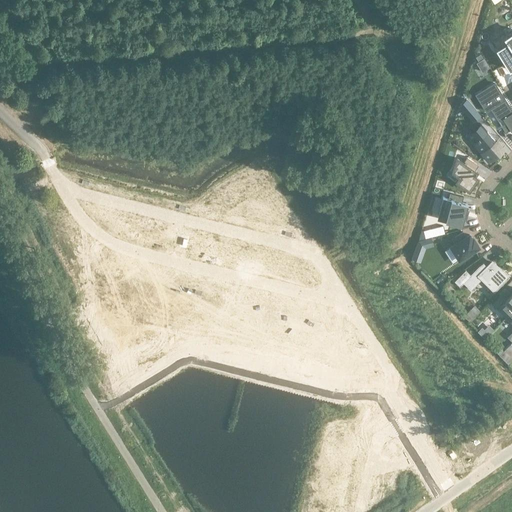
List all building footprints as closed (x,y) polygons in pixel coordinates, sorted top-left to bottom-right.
[(509,42),(496,50),(503,61),(505,60),(510,69),(511,67),(511,33),(505,37),(509,42)] [(480,54),(475,57),(478,62),(476,63),(482,72),(489,67),(483,58),(480,54)] [(495,83),(477,94),(487,111),(496,105),(506,122),(501,125),(497,128),(498,128),(501,126),(505,132),(510,129),(511,131),(511,130),(511,112),(504,100),(505,99),(495,83)] [(467,99),(459,106),(472,121),(480,115),(467,99)] [(471,131),(470,131),(472,134),(477,139),(477,138),(478,139),(478,140),(473,144),(488,161),(502,149),(487,132),(480,123),(479,124),(480,125),(472,132),(471,131)] [(478,165),(467,157),(463,162),(457,158),(453,171),(460,176),(457,181),(468,189),(477,178),(473,175),(476,171),(474,170),(478,165)] [(444,197),(438,217),(460,223),(462,218),(465,218),(467,211),(464,210),(466,203),(462,201),(463,196),(450,192),(448,198),(442,196),(442,197),(444,197)] [(421,229),(418,239),(445,232),(443,225),(423,230),(421,229)] [(455,243),(451,246),(459,259),(478,246),(477,245),(478,245),(478,244),(477,244),(474,240),(475,240),(474,239),(473,238),(472,239),(469,234),(466,236),(462,231),(452,238),(455,243)] [(418,240),(412,257),(420,260),(425,246),(433,244),(431,237),(418,240)] [(465,269),(454,281),(460,286),(463,282),(470,290),(482,278),(494,289),(507,276),(500,270),(500,271),(496,267),(497,267),(492,262),(487,267),(483,262),(479,265),(470,274),(465,269)] [(158,311),(136,273),(76,308),(79,313),(74,315),(79,323),(83,321),(91,334),(87,337),(92,345),(96,342),(99,346),(158,311)] [(190,279),(177,328),(208,335),(214,312),(220,287),(190,279)] [(491,304),(505,317),(511,310),(511,292),(505,300),(500,295),(491,304)] [(353,347),(214,312),(209,332),(343,366),(345,356),(351,357),(353,347)] [(511,351),(507,347),(499,355),(504,361),(509,355),(511,352),(511,351)] [(335,416),(332,428),(355,434),(358,422),(335,416)] [(332,428),(329,439),(352,445),(355,434),(332,428)] [(329,439),(327,450),(349,456),(352,445),(329,439)] [(327,450),(324,461),(346,467),(349,456),(327,450)] [(324,461),(321,472),(344,478),(346,467),(324,461)] [(321,472),(318,483),(341,489),(344,478),(321,472)] [(318,483),(316,494),(338,500),(341,489),(318,483)] [(316,494),(313,505),(335,511),(338,500),(316,494)]
